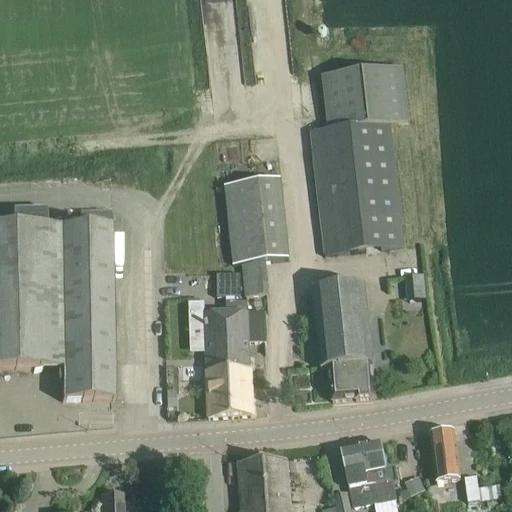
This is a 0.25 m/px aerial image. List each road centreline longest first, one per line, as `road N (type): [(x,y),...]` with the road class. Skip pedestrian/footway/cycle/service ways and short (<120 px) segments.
road 1 (tertiary): [(209,439),(511,395)]
road 2 (tertiary): [(0,459),(209,439)]
